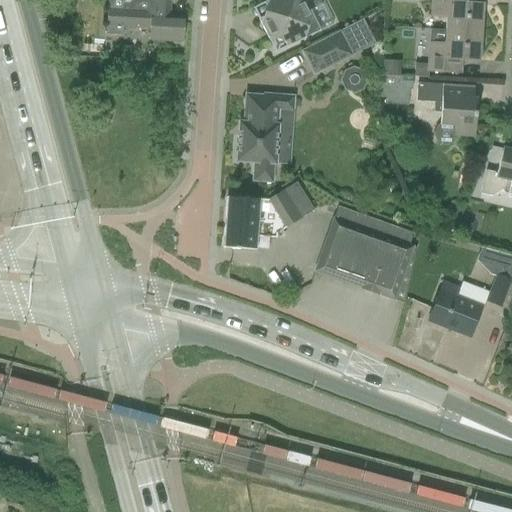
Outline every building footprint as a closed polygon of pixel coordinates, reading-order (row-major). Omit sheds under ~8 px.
[(107,10),(105,35),(121,36),(122,28),(150,29),(149,41),(161,42),(181,43),(182,19),(168,18),(169,3),(171,3),(171,0),(132,0),(128,4),(123,3),(122,11),(107,10)] [(274,53),(275,54),(320,31),(303,0),(270,0),(252,9),(253,10),(265,4),(270,15),(259,21),(259,19),(258,20),(269,43),(275,40),(283,43),(285,47),(274,53)] [(431,0),(430,17),(446,17),(445,32),(479,34),(481,5),(461,4),(461,0),(431,0)] [(414,72),(413,78),(428,79),(428,73),(436,73),(457,75),(458,61),(478,62),(479,34),(445,32),(430,31),(429,45),(428,58),(427,66),(414,65),(414,72)] [(301,52),(314,77),(352,57),(339,32),(301,52)] [(385,105),(407,106),(408,91),(412,91),(412,83),(412,77),(382,76),(381,99),(385,99),(385,105)] [(417,84),(415,102),(434,103),(433,113),(440,114),(440,105),(441,105),(441,99),(450,100),(450,98),(451,86),(417,84)] [(239,124),(236,162),(253,163),(252,182),(273,184),(275,165),(279,112),(294,113),(295,98),(262,95),(262,98),(246,97),(244,124),(239,124)] [(434,132),(434,135),(434,138),(435,140),(437,142),(439,144),(442,145),(445,146),(447,146),(450,145),(452,143),(454,141),(456,139),(456,137),(473,138),(476,100),(450,98),(450,100),(441,99),(441,105),(440,105),(440,114),(439,125),(437,127),(435,129),(434,132)] [(381,112),(380,125),(389,125),(390,113),(381,112)] [(486,171),(480,194),(491,197),(502,191),(504,181),(511,183),(511,150),(502,148),(497,168),(496,174),(486,171)] [(226,198),(222,248),(232,249),(255,251),(256,237),(275,239),(275,235),(301,219),(302,219),(284,190),(283,191),(267,201),(245,200),(226,198)] [(378,295),(393,301),(400,282),(412,248),(408,247),(413,235),(337,208),(333,220),(321,253),(314,272),(360,289),(360,290),(377,296),(378,295)] [(500,308),(511,312),(511,310),(511,278),(511,282),(495,276),(485,302),(500,308)] [(434,304),(426,322),(469,339),(481,307),(457,297),(460,289),(443,282),(434,304)]
